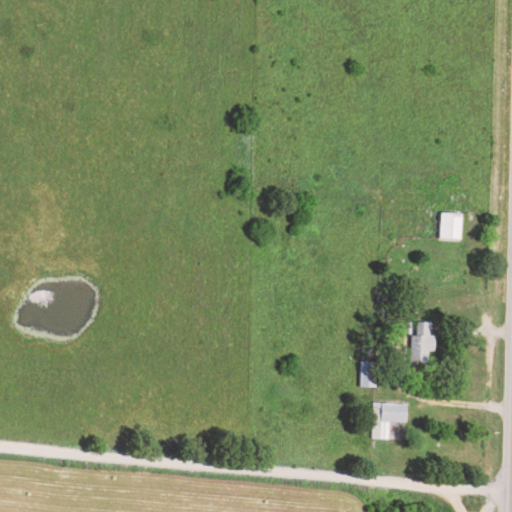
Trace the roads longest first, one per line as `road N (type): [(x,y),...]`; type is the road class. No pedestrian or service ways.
road 1 (residential): [(507,487),(0,443)]
road 2 (secondary): [(506,511),(511,274)]
